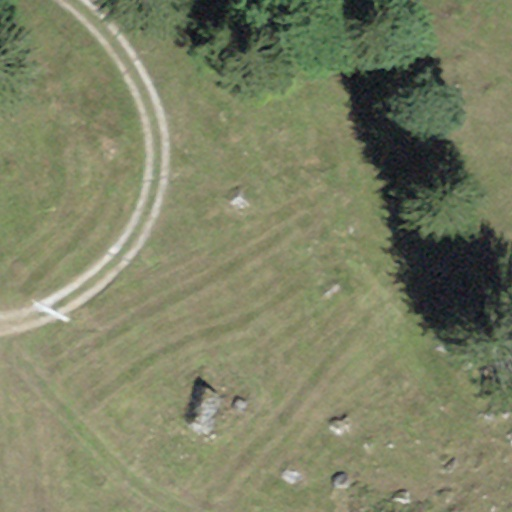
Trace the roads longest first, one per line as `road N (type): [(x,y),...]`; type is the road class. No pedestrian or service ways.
road 1 (track): [(0,329),(32,321),(102,276),(151,188),(155,132),(127,62),(66,0)]
road 2 (track): [(32,321),(98,447),(128,483),(183,511)]
